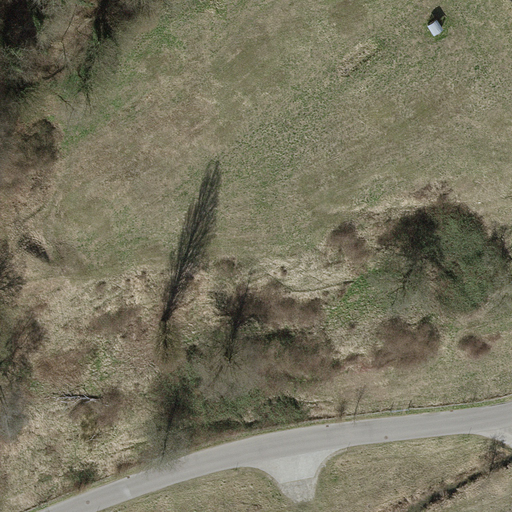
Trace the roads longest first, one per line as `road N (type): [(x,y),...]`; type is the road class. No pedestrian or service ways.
road 1 (unclassified): [(70,511),(286,443),(511,414)]
road 2 (track): [(511,201),(379,217)]
